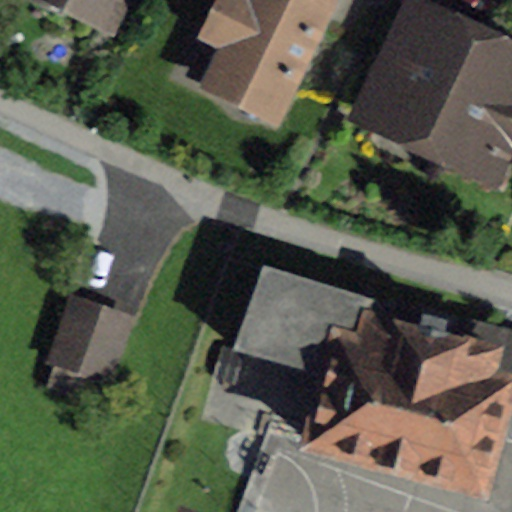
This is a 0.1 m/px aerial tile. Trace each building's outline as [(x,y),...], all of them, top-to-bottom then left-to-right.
[(71,0),(103,15),(110,0),(71,0)] [(238,0),(229,0),(212,37),(230,46),(212,83),(275,113),(293,76),(298,78),(317,37),(313,35),(329,0),(251,0),(249,5),(238,0)] [(412,13),(365,112),(491,171),(511,126),(511,23),(508,22),(493,52),(412,13)] [(509,385),(489,380),(497,351),(468,343),(473,326),(400,307),(395,324),(368,317),(371,303),(266,270),(236,351),(329,375),(310,445),(481,491),(509,385)] [(71,305),(51,362),(107,383),(128,326),(71,305)]
